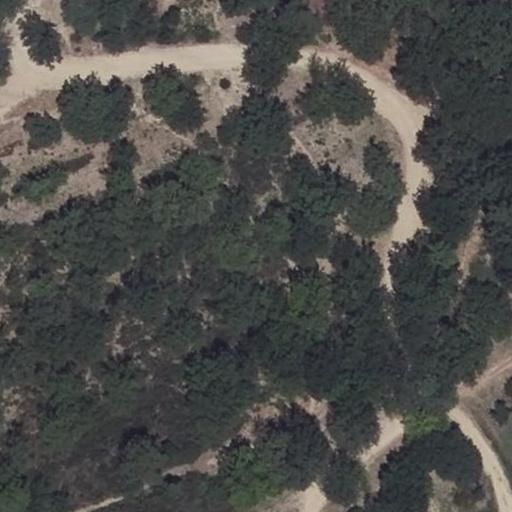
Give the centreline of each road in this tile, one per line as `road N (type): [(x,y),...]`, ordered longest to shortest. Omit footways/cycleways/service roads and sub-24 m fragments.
road 1 (track): [(23,0),(20,44),(42,71),(91,76),(230,55),(325,55),(383,86),(416,134),(418,195),(384,302),(404,351)]
road 2 (track): [(505,511),(481,447),(404,351)]
road 3 (track): [(404,351),(394,396),(313,511)]
